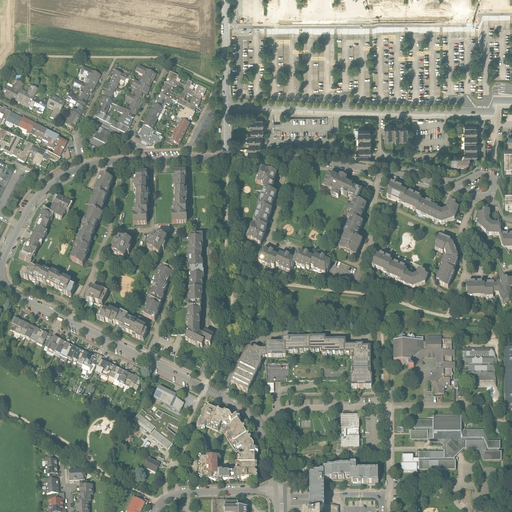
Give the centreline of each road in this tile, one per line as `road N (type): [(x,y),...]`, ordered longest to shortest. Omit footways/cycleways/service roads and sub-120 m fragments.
road 1 (tertiary): [(0,292),(242,416),(275,457),(281,497)]
road 2 (unclassified): [(226,92),(511,100)]
road 3 (unclassified): [(0,272),(45,193),(78,175),(227,169)]
road 4 (residential): [(227,169),(347,179),(454,200)]
road 5 (residential): [(281,497),(179,499),(157,511)]
